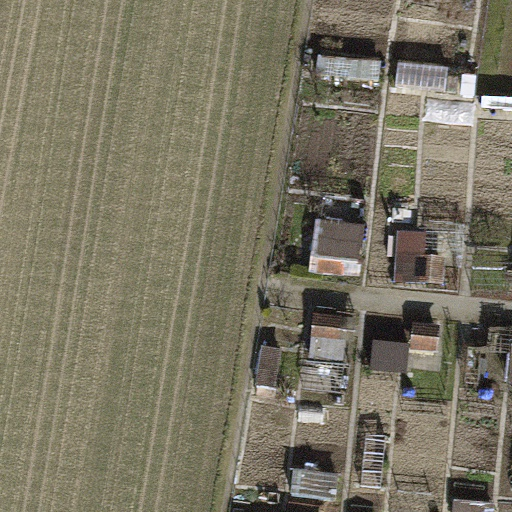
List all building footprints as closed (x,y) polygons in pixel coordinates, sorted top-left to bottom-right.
[(370,31),(317,27),(316,50),(368,54),(370,31)] [(363,63),(324,60),(322,87),(361,90),(363,63)] [(455,72),(400,68),(398,97),(453,101),(455,72)] [(362,234),(325,231),(323,256),(360,259),(362,234)] [(452,264),(397,260),(394,289),(450,293),(452,264)] [(311,281),(350,284),(351,266),(312,263),(311,281)] [(349,323),(320,321),(317,362),(346,364),(349,323)] [(446,332),(420,330),(419,353),(445,355),(446,332)] [(414,347),(379,344),(377,372),(412,375),(414,347)] [(283,352),(266,351),(262,404),(279,405),(283,352)] [(501,356),(480,354),(478,386),(499,388),(501,356)]
